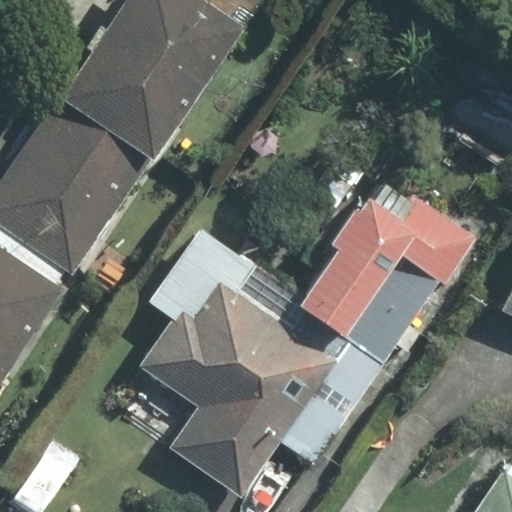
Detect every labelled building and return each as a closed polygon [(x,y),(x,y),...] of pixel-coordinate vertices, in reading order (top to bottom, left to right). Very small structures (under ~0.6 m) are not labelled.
[(141,0),(67,104),(155,167),(159,170),(254,39),(200,0),(141,0)] [(67,104),(0,197),(0,223),(75,277),(155,167),(67,104)] [(350,258),(301,334),(379,387),(476,240),(418,202),(414,206),(392,191),(370,223),(364,219),(341,252),(350,258)] [(325,469),(379,387),(301,334),(243,295),(261,268),(209,235),(160,309),(181,323),(149,371),(207,409),(180,449),(248,495),(284,442),(325,469)] [(0,248),(0,396),(69,294),(0,248)] [(46,511),(87,457),(53,431),(7,493),(32,511),(46,511)] [(511,511),(511,464),(480,511),(511,511)]
